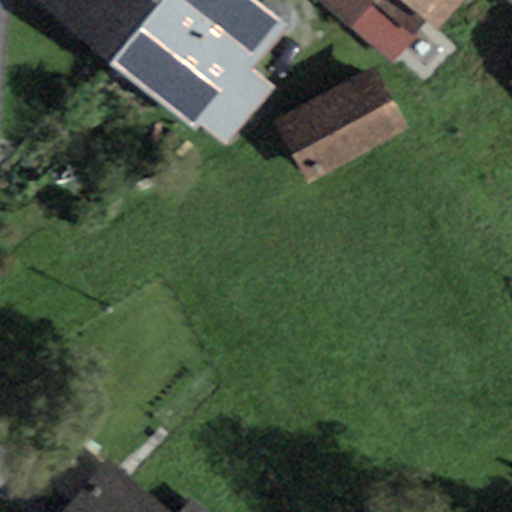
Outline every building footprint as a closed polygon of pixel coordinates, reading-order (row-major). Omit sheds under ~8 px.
[(66,0),(110,37),(140,0),(66,0)] [(140,0),(110,37),(228,134),(264,93),(233,67),(273,20),(249,0),(140,0)] [(325,0),(390,58),(440,0),(325,0)] [(373,75),(317,104),(318,107),(287,123),(312,176),(401,128),(373,75)] [(149,511),(138,501),(125,480),(107,465),(67,511),(149,511)] [(203,511),(189,499),(178,511),(203,511)]
